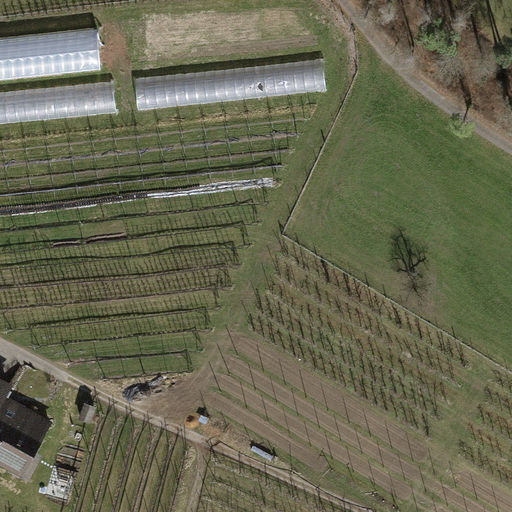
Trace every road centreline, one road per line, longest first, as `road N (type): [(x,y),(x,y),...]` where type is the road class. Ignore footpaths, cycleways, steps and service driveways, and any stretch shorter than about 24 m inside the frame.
road 1 (track): [(48,370),(360,511)]
road 2 (track): [(336,0),(436,109),(511,154)]
